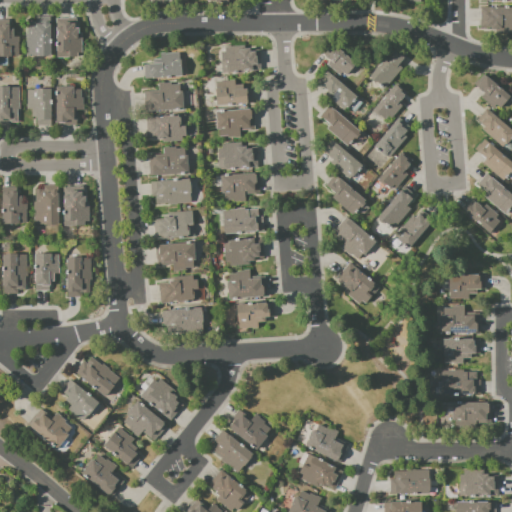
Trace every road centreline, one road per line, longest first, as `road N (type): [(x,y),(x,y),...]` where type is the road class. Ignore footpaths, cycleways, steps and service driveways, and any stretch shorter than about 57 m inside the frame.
road 1 (residential): [(129,328),(110,64),(121,43),(145,29),(282,22)]
road 2 (residential): [(282,22),(287,85),(298,85),(306,184),(280,187),(270,87),(287,85)]
road 3 (residential): [(450,49),(437,97),(425,103),(432,188),(459,185),(451,101),(437,97)]
road 4 (residential): [(328,351),(309,216),(282,218),(289,288),(316,285)]
road 5 (residential): [(238,361),(150,483),(173,499),(200,464),(181,446)]
road 6 (residential): [(116,157),(6,147),(6,168),(116,157)]
road 7 (residential): [(129,328),(164,357),(238,361),(328,351)]
road 8 (residential): [(8,366),(7,314),(51,314),(55,356),(37,380),(8,366)]
road 9 (residential): [(282,22),(384,22),(450,49)]
road 10 (residential): [(511,454),(413,454),(381,436)]
road 11 (residential): [(0,339),(129,328)]
